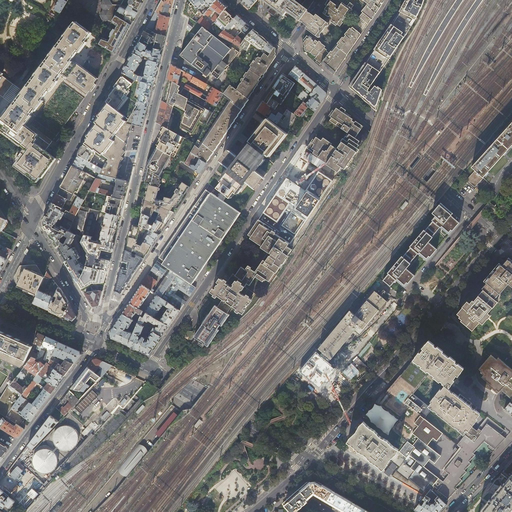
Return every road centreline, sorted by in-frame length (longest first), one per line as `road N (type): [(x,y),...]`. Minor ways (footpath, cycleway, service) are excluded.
road 1 (residential): [(149,368),(334,91)]
road 2 (residential): [(106,320),(181,0)]
road 3 (residential): [(106,320),(288,51)]
road 4 (secondary): [(501,237),(308,461)]
road 5 (residential): [(31,224),(153,0)]
road 6 (residential): [(473,214),(334,91)]
road 7 (secondary): [(308,461),(149,368)]
road 8 (residential): [(473,214),(399,298),(386,287)]
road 9 (tertiary): [(19,446),(97,344)]
road 10 (tertiary): [(31,224),(86,316),(77,335)]
